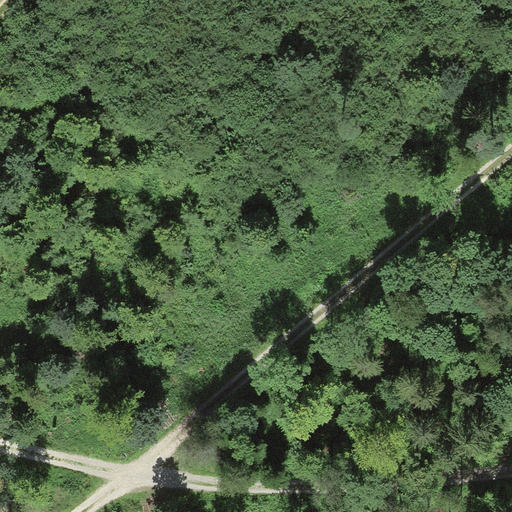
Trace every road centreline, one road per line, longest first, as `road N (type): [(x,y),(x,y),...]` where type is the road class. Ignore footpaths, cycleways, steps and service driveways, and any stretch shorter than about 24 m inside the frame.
road 1 (track): [(511,159),(399,267),(81,511)]
road 2 (track): [(0,445),(125,478),(511,469)]
